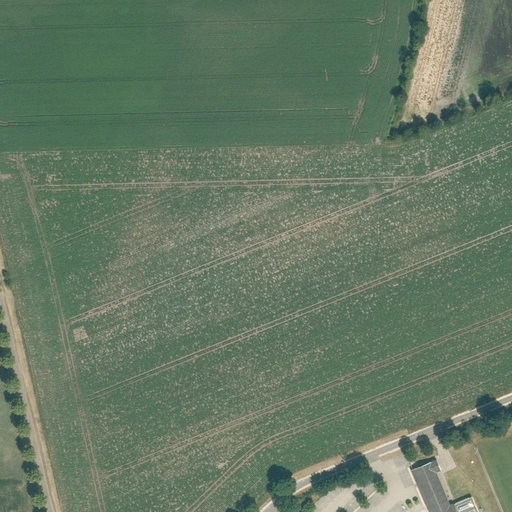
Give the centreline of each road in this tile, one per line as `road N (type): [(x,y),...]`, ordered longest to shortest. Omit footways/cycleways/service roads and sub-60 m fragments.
road 1 (unclassified): [(51,511),(0,293)]
road 2 (unclassified): [(511,400),(348,466)]
